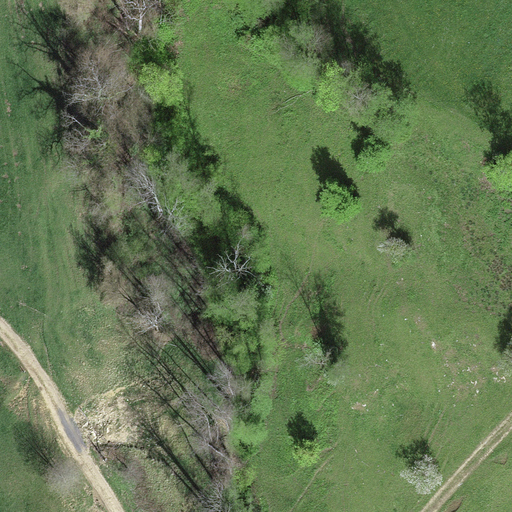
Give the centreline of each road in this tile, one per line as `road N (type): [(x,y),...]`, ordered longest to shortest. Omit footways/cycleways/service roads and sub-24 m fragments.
road 1 (track): [(0,327),(47,388),(115,511)]
road 2 (track): [(426,511),(511,420)]
